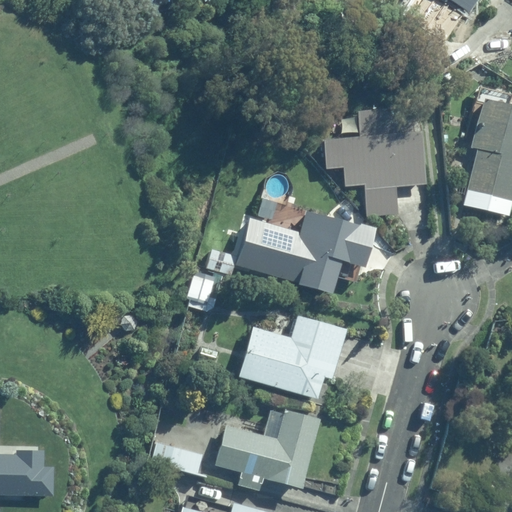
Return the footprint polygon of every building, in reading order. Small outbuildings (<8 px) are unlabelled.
[(465,197),(510,209),(511,201),(511,98),(478,90),(474,105),(482,107),(470,153),(476,154),(465,197)] [(394,191),(429,187),(421,109),(309,120),(314,174),(340,171),(342,189),(363,187),(366,224),(397,220),(394,191)] [(347,266),(357,228),(317,217),(316,221),(303,217),(298,236),(260,226),(247,271),(329,295),(339,264),(347,266)] [(189,275),(185,299),(207,303),(211,279),(189,275)] [(236,381),(315,402),(320,382),(328,385),(342,332),(292,319),(288,337),(250,327),(236,381)] [(300,494),(318,424),(284,415),(280,431),(263,426),(260,440),(220,430),(211,469),(238,476),(235,486),(258,492),(260,483),(300,494)] [(0,498),(50,499),(50,472),(43,472),(43,452),(16,452),(16,457),(0,456),(0,498)]
